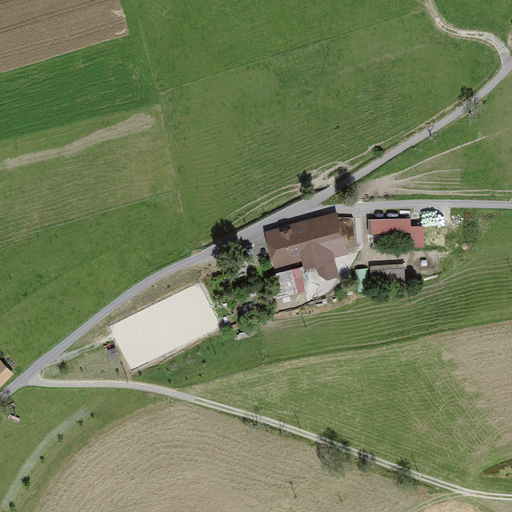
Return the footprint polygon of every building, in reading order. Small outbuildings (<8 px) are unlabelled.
[(336,212),(262,230),(271,265),(296,259),(299,271),(332,263),(329,252),(345,249),(336,212)] [(412,229),(412,212),(370,212),(371,230),(412,229)] [(402,263),(367,265),(368,289),(403,287),(402,263)] [(283,289),(279,271),(269,274),(274,291),(283,289)] [(0,361),(0,383),(11,373),(0,361)]
